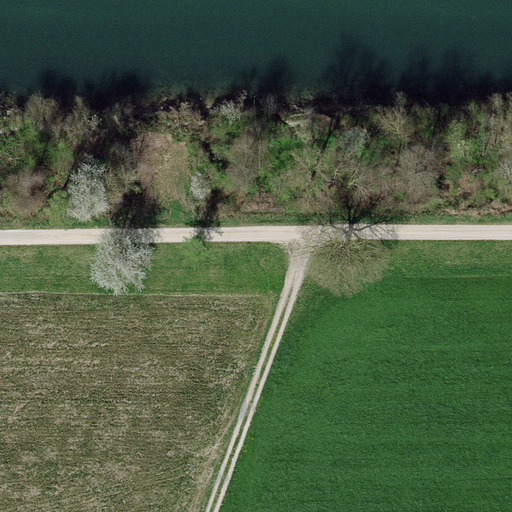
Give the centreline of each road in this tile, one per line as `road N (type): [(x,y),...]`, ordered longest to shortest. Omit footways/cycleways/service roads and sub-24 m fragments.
road 1 (track): [(511,237),(0,240)]
road 2 (track): [(315,239),(218,511)]
